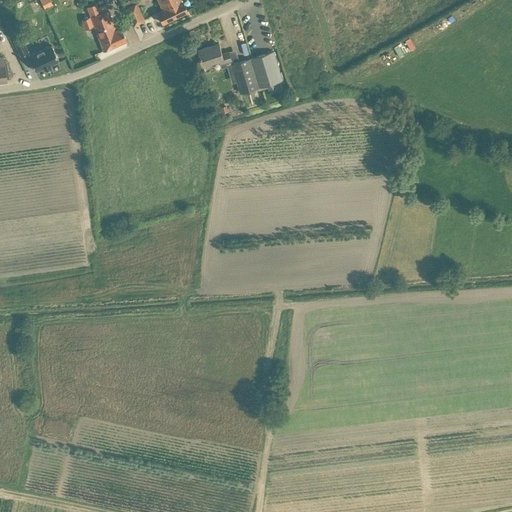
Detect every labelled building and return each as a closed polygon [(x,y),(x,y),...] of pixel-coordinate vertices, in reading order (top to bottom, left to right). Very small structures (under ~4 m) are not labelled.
[(135,0),(127,0),(122,2),(132,24),(143,19),(135,0)] [(158,0),(163,9),(157,12),(158,13),(162,22),(187,10),(181,0),(158,0)] [(96,2),(87,6),(90,15),(104,50),(126,40),(121,27),(115,29),(106,3),(97,6),(96,2)] [(21,35),(13,39),(20,54),(28,51),(21,35)] [(46,67),(45,66),(49,64),(49,66),(51,65),(50,63),(58,60),(51,44),(29,55),(36,70),(44,66),(45,68),(46,67)] [(210,45),(199,49),(200,53),(204,65),(206,64),(208,65),(213,63),(214,61),(220,60),(221,62),(224,61),(232,59),(229,51),(222,53),(220,44),(211,47),(210,45)] [(266,84),(269,94),(280,91),(276,81),(283,79),(274,50),(232,63),(241,92),(266,84)]
